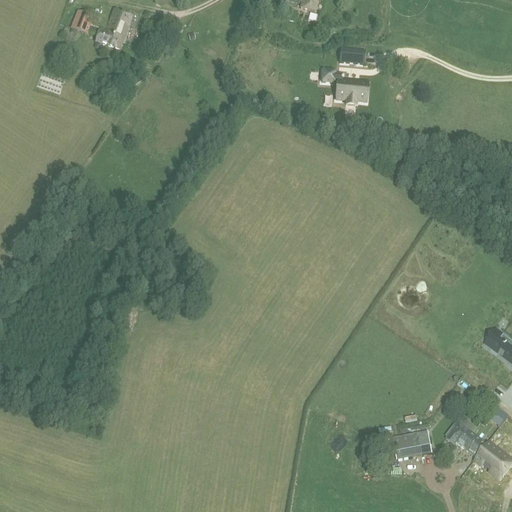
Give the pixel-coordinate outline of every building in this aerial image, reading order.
[(284,0),(301,5),(300,8),(315,12),(318,0),(284,0)] [(94,41),(119,51),(132,17),(114,10),(105,33),(99,30),(94,41)] [(89,35),(95,18),(78,11),(71,28),(89,35)] [(340,61),(364,63),(365,49),(341,47),(340,61)] [(368,84),(341,81),(342,75),(335,75),(335,72),(323,71),(321,83),(334,84),(334,81),(338,82),(336,101),(346,102),(346,106),(356,107),(356,103),(366,104),(368,84)] [(142,78),(134,80),(137,88),(144,86),(142,78)] [(128,100),(122,117),(132,121),(138,104),(128,100)] [(511,340),(499,330),(490,342),(508,356),(506,358),(511,362),(511,340)] [(511,388),(508,387),(500,382),(498,381),(494,394),(497,395),(511,405),(511,388)] [(500,428),(509,417),(496,407),(487,418),(500,428)] [(456,424),(445,437),(447,439),(445,440),(455,448),(457,445),(463,450),(464,450),(475,436),(475,435),(459,423),(457,425),(456,424)] [(498,437),(511,448),(511,434),(511,436),(503,430),(498,437)] [(418,433),(392,438),(397,461),(410,459),(408,451),(421,448),(420,440),(418,433)] [(475,436),(464,450),(476,460),(487,445),(484,443),(475,436)] [(433,455),(429,438),(420,440),(421,448),(423,457),(433,455)] [(511,458),(490,441),(473,464),(500,482),(511,463),(511,458)]
